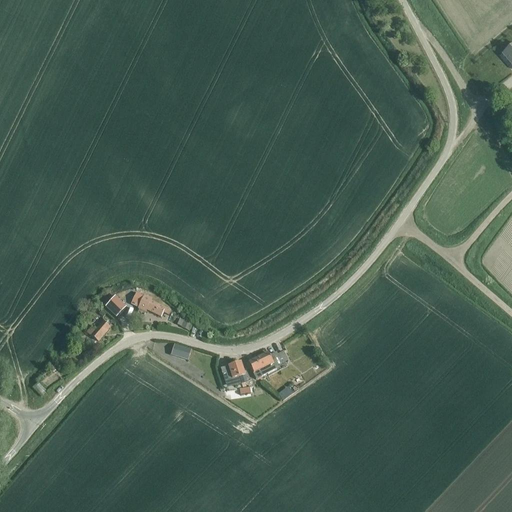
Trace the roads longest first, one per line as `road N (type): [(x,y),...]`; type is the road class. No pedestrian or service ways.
road 1 (unclassified): [(33,424),(121,344),(160,335),(250,349),(316,312),(360,272),(452,137),(443,79),(402,0)]
road 2 (track): [(401,221),(511,313)]
